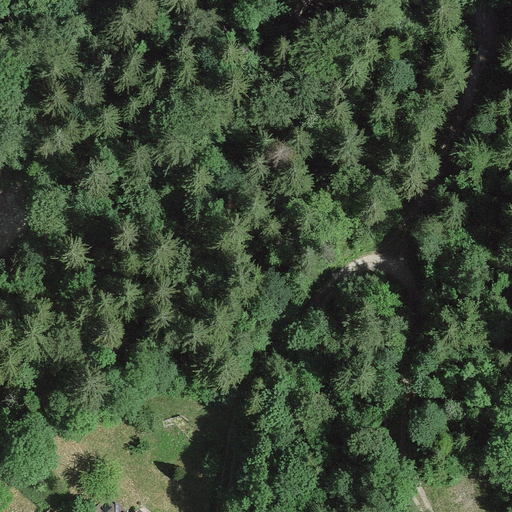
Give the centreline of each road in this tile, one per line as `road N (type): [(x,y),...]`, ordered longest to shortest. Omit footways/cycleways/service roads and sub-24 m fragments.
road 1 (track): [(219,511),(241,407),(322,290),(394,245),(477,108),(467,0)]
road 2 (track): [(394,245),(407,295),(400,422),(426,511)]
